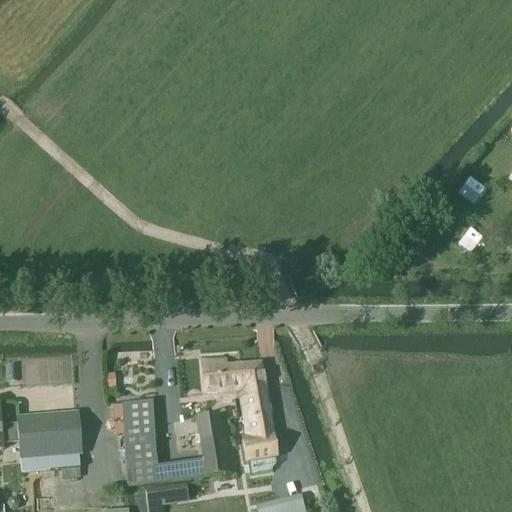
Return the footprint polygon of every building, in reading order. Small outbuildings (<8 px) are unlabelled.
[(468,229),(459,246),(475,254),(484,237),(468,229)] [(203,396),(238,392),(265,389),(265,388),(264,388),(261,365),(226,368),(225,360),(200,362),(203,396)] [(115,376),(106,377),(107,391),(115,391),(115,376)] [(276,456),(265,389),(238,392),(246,440),(242,441),(245,462),(276,456)] [(127,489),(159,485),(158,469),(156,469),(151,402),(121,404),(121,408),(122,422),(127,489)] [(121,408),(114,409),(115,422),(122,422),(121,408)] [(79,469),(78,455),(81,455),(78,413),(15,418),(16,425),(0,426),(0,450),(2,450),(1,444),(17,443),(20,473),(79,469)] [(158,469),(159,485),(234,475),(224,415),(196,420),(203,464),(158,469)] [(114,437),(123,437),(122,426),(114,426),(114,437)] [(144,492),(147,511),(160,511),(160,508),(174,506),(173,501),(186,499),(185,486),(144,492)] [(5,508),(8,511),(16,511),(19,506),(15,500),(8,501),(5,508)] [(303,511),(300,501),(258,511),(303,511)]
